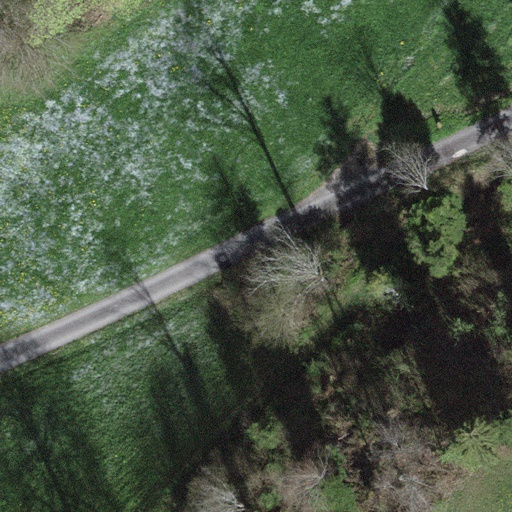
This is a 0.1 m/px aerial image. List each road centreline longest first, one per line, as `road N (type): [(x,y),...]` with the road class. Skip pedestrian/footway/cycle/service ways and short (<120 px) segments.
road 1 (track): [(511,110),(316,216),(0,352)]
road 2 (track): [(511,158),(396,249),(170,511)]
